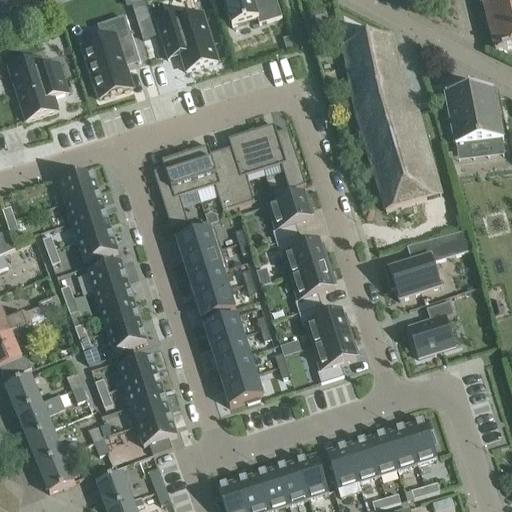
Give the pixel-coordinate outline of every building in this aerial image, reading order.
[(223,0),(233,29),(258,21),(260,27),(283,20),(276,0),(223,0)] [(511,0),(479,0),(481,7),(484,6),(496,54),(511,49),(511,0)] [(150,23),(138,27),(143,42),(155,38),(150,23)] [(199,23),(159,35),(165,53),(176,83),(215,70),(199,23)] [(288,40),(285,41),(288,53),(297,50),(294,38),(288,40)] [(347,67),(358,120),(387,214),(443,199),(420,116),(407,104),(397,57),(393,38),(343,48),(347,67)] [(115,45),(77,58),(96,107),(132,93),(115,45)] [(36,85),(9,93),(20,131),(47,123),(43,109),(52,106),(48,89),(38,92),(36,85)] [(447,95),(456,147),(504,141),(493,91),(447,95)] [(275,128),(252,135),(264,173),(282,167),(290,193),(306,188),(289,132),(278,136),(275,128)] [(231,151),(222,154),(239,209),(255,205),(246,179),(264,173),(252,135),(229,142),(231,151)] [(209,149),(186,156),(198,194),(216,188),(224,214),(239,209),(222,154),(212,157),(209,149)] [(166,172),(155,175),(172,231),(188,226),(180,200),(198,194),(186,156),(163,163),(166,172)] [(60,186),(66,206),(100,196),(93,175),(60,186)] [(106,215),(100,196),(66,206),(72,226),(106,215)] [(308,196),(268,209),(276,233),(273,234),(277,245),(300,238),(296,227),(312,222),(309,212),(313,211),(308,196)] [(7,226),(16,223),(12,210),(3,213),(7,226)] [(106,215),(72,226),(79,245),(112,234),(106,215)] [(211,215),(205,217),(209,227),(219,224),(217,219),(211,215)] [(16,223),(7,226),(12,239),(20,236),(16,223)] [(216,231),(177,243),(184,265),(222,252),(216,231)] [(390,273),(386,274),(390,287),(394,286),(400,304),(442,290),(434,266),(473,254),(466,232),(408,249),(412,262),(389,269),(390,273)] [(0,258),(3,257),(4,257),(16,252),(8,234),(0,237),(0,258)] [(112,234),(79,245),(85,265),(119,255),(112,234)] [(244,234),(237,236),(240,247),(247,244),(244,234)] [(300,238),(277,245),(280,257),(284,256),(291,279),(331,268),(326,254),(323,255),(320,245),(304,250),(300,238)] [(52,240),(44,243),(48,255),(56,252),(52,240)] [(247,244),(240,247),(244,259),(251,257),(247,244)] [(56,252),(48,255),(52,268),(61,265),(56,252)] [(222,252),(184,265),(190,284),(224,273),(228,272),(222,252)] [(3,257),(0,258),(0,273),(8,270),(3,257)] [(88,275),(95,296),(128,285),(122,265),(88,275)] [(331,268),(291,279),(299,304),(296,305),(299,316),(322,309),(319,297),(335,292),(332,282),(335,281),(331,268)] [(224,273),(190,284),(196,304),(230,293),(224,273)] [(250,274),(243,276),(247,287),(254,285),(250,274)] [(128,285),(95,296),(101,315),(134,304),(128,285)] [(254,285),(247,287),(250,299),(257,297),(254,285)] [(66,305),(74,302),(70,290),(62,293),(66,305)] [(230,293),(196,304),(202,323),(237,313),(230,293)] [(0,341),(14,336),(24,331),(33,327),(45,322),(63,315),(57,300),(39,307),(40,310),(28,315),(28,316),(7,325),(1,310),(0,310),(0,341)] [(66,305),(71,318),(79,315),(74,302),(66,305)] [(134,304),(101,315),(107,334),(141,324),(134,304)] [(430,321),(408,328),(418,361),(456,349),(447,321),(454,318),(450,305),(427,312),(430,321)] [(322,309),(299,316),(303,327),(306,326),(313,350),(353,338),(349,324),(345,325),(342,315),(326,320),(322,309)] [(239,319),(204,330),(211,350),(245,339),(239,319)] [(265,321),(258,323),(261,334),(268,332),(265,321)] [(141,324),(107,334),(114,355),(147,344),(141,324)] [(38,341),(33,327),(24,331),(29,344),(38,341)] [(80,343),(88,340),(84,328),(76,331),(80,343)] [(268,332),(261,334),(265,346),(272,343),(268,332)] [(14,336),(0,341),(0,371),(5,383),(32,372),(27,359),(21,361),(16,349),(18,349),(14,336)] [(353,338),(313,350),(321,374),(318,375),(322,386),(345,379),(341,368),(357,362),(354,352),(358,351),(353,338)] [(245,339),(211,350),(217,370),(251,359),(245,339)] [(93,354),(88,340),(80,343),(85,357),(93,354)] [(290,346),(281,349),(284,358),(284,359),(293,356),(290,346)] [(284,358),(276,360),(280,371),(287,368),(284,359),(284,358)] [(251,359),(217,370),(223,389),(257,378),(251,359)] [(119,370),(125,390),(159,380),(152,360),(119,370)] [(287,368),(280,371),(283,383),(291,380),(287,368)] [(67,381),(73,394),(82,390),(77,377),(67,381)] [(257,378),(223,389),(229,410),(246,405),(247,407),(261,403),(260,401),(264,400),(257,378)] [(6,390),(17,417),(42,406),(31,379),(6,390)] [(159,380),(125,390),(131,410),(165,399),(159,380)] [(100,399),(109,395),(104,383),(96,386),(100,399)] [(82,390),(73,394),(78,407),(88,403),(82,390)] [(114,408),(109,395),(100,399),(105,411),(114,408)] [(17,417),(28,443),(53,433),(48,421),(66,413),(60,399),(42,406),(17,417)] [(131,410),(138,429),(171,419),(165,399),(131,410)] [(169,441),(172,441),(178,439),(171,419),(138,429),(144,449),(150,447),(154,459),(173,452),(169,441)] [(109,439),(118,435),(113,423),(104,426),(109,439)] [(426,424),(406,430),(418,468),(438,461),(434,450),(438,449),(434,435),(430,436),(426,424)] [(89,434),(94,447),(109,441),(104,428),(89,434)] [(418,468),(406,430),(387,437),(399,474),(418,468)] [(28,443),(39,469),(64,459),(72,456),(79,453),(76,446),(61,452),(53,433),(28,443)] [(118,435),(109,439),(114,452),(123,449),(118,435)] [(399,474),(387,437),(367,443),(379,480),(399,474)] [(379,480),(367,443),(347,449),(359,487),(379,480)] [(361,497),(347,449),(328,455),(342,502),(361,497)] [(64,459),(39,469),(50,496),(75,486),(70,474),(78,470),(72,456),(64,459)] [(317,459),(298,465),(310,503),(329,496),(317,459)] [(290,509),(310,503),(298,465),(278,472),(290,509)] [(148,475),(156,496),(167,492),(159,471),(148,475)] [(269,511),(280,511),(290,509),(278,472),(258,478),(269,511)] [(97,486),(106,511),(111,511),(142,501),(139,494),(131,497),(123,477),(97,486)] [(269,511),(258,478),(238,485),(247,511),(269,511)] [(247,511),(238,485),(219,491),(225,511),(247,511)] [(425,490),(428,499),(440,495),(438,486),(425,490)] [(428,499),(425,490),(412,494),(414,503),(428,499)] [(174,511),(167,492),(156,496),(161,509),(160,509),(160,511),(174,511)] [(385,502),(388,511),(401,507),(399,498),(385,502)] [(142,501),(111,511),(136,511),(144,507),(142,501)] [(374,511),(384,511),(388,511),(385,502),(373,505),(374,511)]
